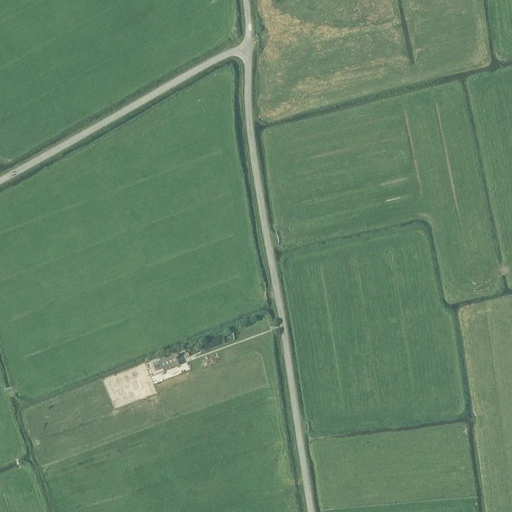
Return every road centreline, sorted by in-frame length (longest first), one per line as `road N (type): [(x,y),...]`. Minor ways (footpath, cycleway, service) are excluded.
road 1 (unclassified): [(310,511),(256,184),(246,45)]
road 2 (unclassified): [(246,45),(0,180)]
